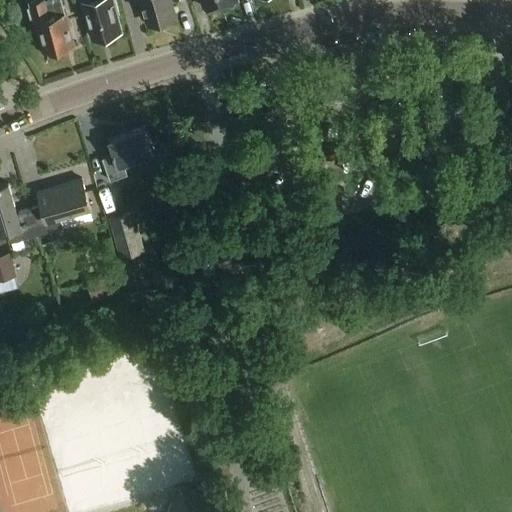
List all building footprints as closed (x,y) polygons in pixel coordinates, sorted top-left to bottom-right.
[(75,45),(62,0),(46,0),(47,0),(46,0),(35,0),(31,1),(32,6),(29,7),(32,17),(35,16),(36,21),(38,20),(47,52),(75,45)] [(84,0),(86,2),(95,37),(110,32),(112,35),(118,33),(120,30),(123,29),(118,12),(121,11),(117,0),(84,0)] [(143,0),(150,23),(163,19),(166,21),(173,19),(174,16),(177,15),(172,0),(143,0)] [(224,4),(222,0),(203,0),(206,9),(224,4)] [(155,155),(145,130),(110,143),(115,156),(103,160),(112,182),(129,176),(125,166),(155,155)] [(42,204),(30,208),(38,235),(63,228),(60,217),(90,208),(81,179),(38,192),(42,204)] [(38,235),(30,208),(18,211),(9,183),(0,185),(0,233),(7,232),(10,244),(38,235)] [(176,214),(193,212),(190,188),(173,190),(176,214)] [(145,251),(135,212),(110,218),(120,257),(145,251)] [(188,265),(198,264),(196,245),(186,246),(188,265)] [(10,252),(0,254),(0,281),(17,276),(10,252)] [(87,282),(93,302),(117,295),(111,275),(87,282)] [(162,483),(186,479),(184,464),(159,468),(162,483)] [(208,511),(213,501),(180,488),(170,511),(208,511)]
